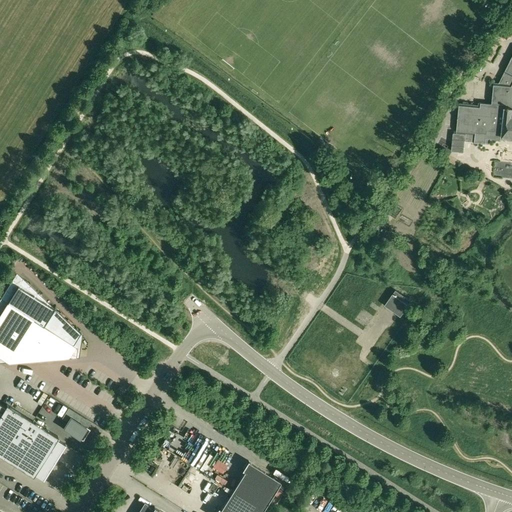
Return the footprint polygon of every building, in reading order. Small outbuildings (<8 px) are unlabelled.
[(457,133),(466,134),(465,141),(488,143),(488,139),(508,140),(508,137),(511,137),(511,57),(499,83),(494,83),(492,104),(479,103),(479,105),(460,103),(457,133)] [(452,149),(464,150),(466,134),(454,133),(452,149)] [(374,229),(367,239),(371,241),(378,232),(374,230),(374,229)] [(55,309),(17,285),(0,312),(0,356),(8,362),(76,357),(77,349),(77,348),(73,346),(81,334),(55,309)] [(412,301),(396,290),(393,293),(385,305),(401,317),(409,305),(409,304),(412,301)] [(339,353),(330,370),(344,378),(353,361),(339,353)] [(0,455),(34,476),(35,474),(44,479),(66,445),(57,439),(59,437),(7,404),(6,407),(0,403),(0,455)] [(63,418),(68,421),(64,428),(84,441),(91,429),(78,421),(81,416),(69,409),(63,418)] [(175,434),(178,428),(169,422),(165,429),(175,434)] [(173,449),(177,440),(172,438),(168,447),(173,449)] [(244,471),(232,490),(263,510),(281,482),(248,461),(248,460),(242,470),(242,471),(243,470),(244,471)] [(261,511),(263,510),(232,490),(225,502),(220,510),(218,508),(219,508),(218,508),(215,511),(261,511)]
